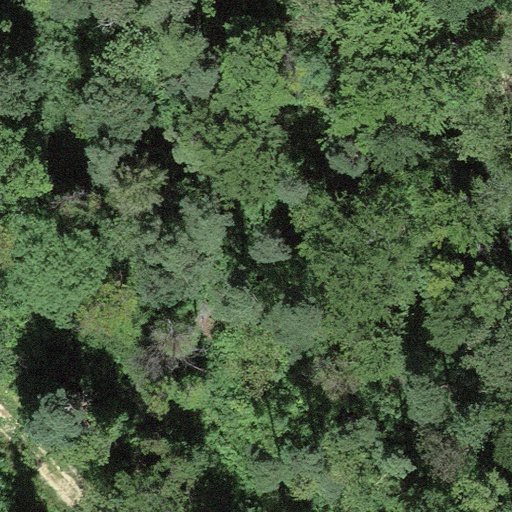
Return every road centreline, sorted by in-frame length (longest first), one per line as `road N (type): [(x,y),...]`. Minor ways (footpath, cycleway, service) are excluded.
road 1 (track): [(511,86),(375,0)]
road 2 (track): [(0,424),(87,511)]
